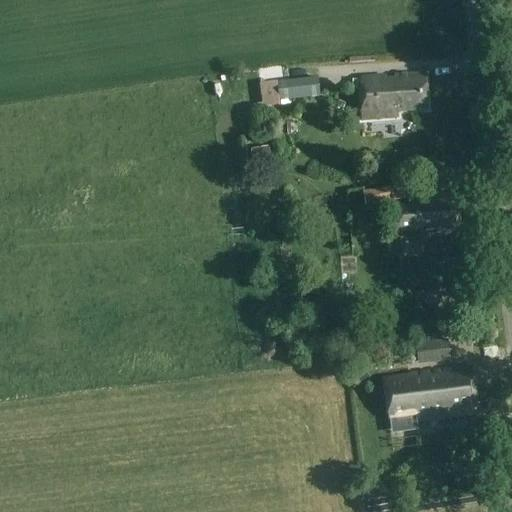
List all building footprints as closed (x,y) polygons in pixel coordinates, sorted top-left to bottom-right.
[(320,96),(318,76),(277,82),(279,102),(320,96)] [(429,116),(428,76),(397,77),(394,85),(383,86),(382,78),(360,79),(360,121),(429,116)] [(397,165),(423,163),(422,146),(396,148),(397,165)] [(268,147),(252,150),(255,167),(271,164),(268,147)] [(364,206),(403,200),(401,186),(362,192),(364,206)] [(460,234),(455,196),(428,200),(428,205),(394,209),(398,236),(419,233),(420,239),(460,234)] [(328,211),(305,212),(306,224),(328,223),(328,211)] [(350,350),(379,347),(377,331),(348,335),(350,350)] [(417,365),(449,361),(447,340),(414,344),(417,365)] [(416,420),(478,413),(471,368),(409,375),(409,378),(384,381),(389,419),(397,418),(398,426),(416,424),(416,420)]
